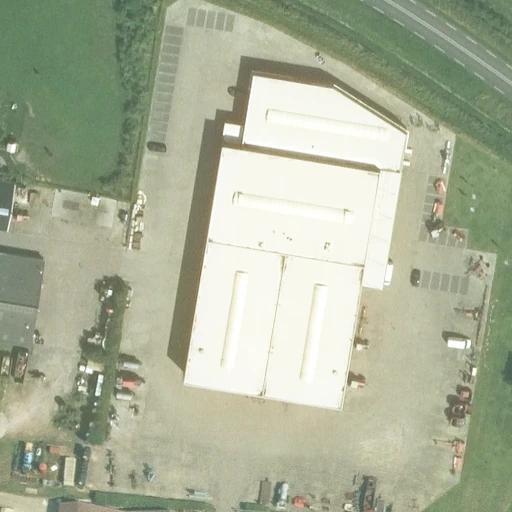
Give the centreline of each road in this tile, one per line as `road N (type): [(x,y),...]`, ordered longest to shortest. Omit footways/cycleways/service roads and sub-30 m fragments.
road 1 (unknown): [(237,444),(386,432),(407,410),(407,204)]
road 2 (unknown): [(166,262),(174,402),(184,426),(237,444)]
road 3 (unknown): [(0,237),(166,262)]
road 4 (unknown): [(166,262),(201,98)]
road 5 (primary): [(511,85),(379,0)]
